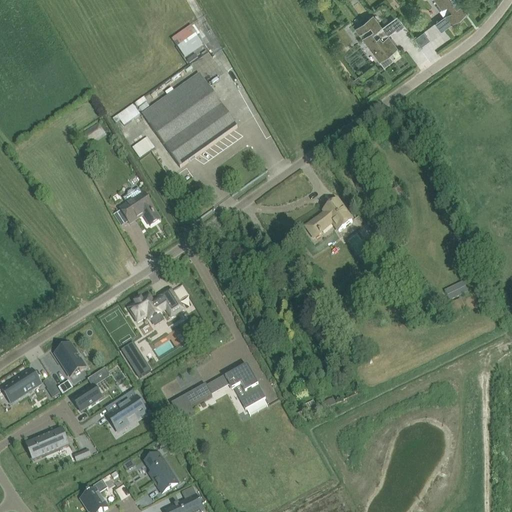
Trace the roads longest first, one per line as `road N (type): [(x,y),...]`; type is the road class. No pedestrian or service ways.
road 1 (unclassified): [(0,365),(450,57),(508,0)]
road 2 (unknown): [(182,246),(282,422)]
